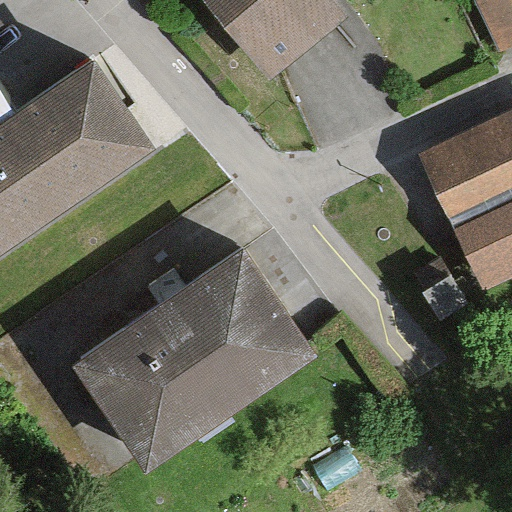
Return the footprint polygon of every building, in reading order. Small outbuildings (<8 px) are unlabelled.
[(217,0),(293,89),(368,27),(345,0),(217,0)] [(511,0),(473,0),(499,53),(511,47),(511,0)] [(0,13),(0,33),(10,27),(0,13)] [(0,134),(0,271),(170,157),(106,62),(0,134)] [(511,112),(418,160),(491,300),(511,288),(511,112)] [(252,237),(77,366),(162,481),(337,351),(252,237)]
